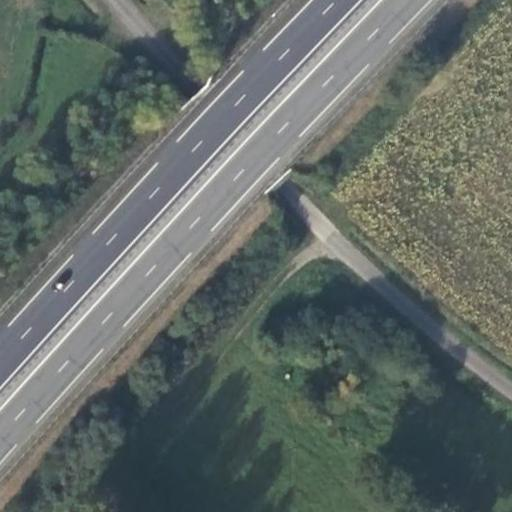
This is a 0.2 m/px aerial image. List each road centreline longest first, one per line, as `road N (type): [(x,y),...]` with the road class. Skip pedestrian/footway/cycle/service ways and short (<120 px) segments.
road 1 (trunk): [(0,444),(411,0)]
road 2 (unclassified): [(511,386),(337,246),(117,0)]
road 3 (trunk): [(334,0),(0,364)]
road 4 (track): [(315,220),(167,407),(68,511)]
road 5 (track): [(0,177),(137,24)]
